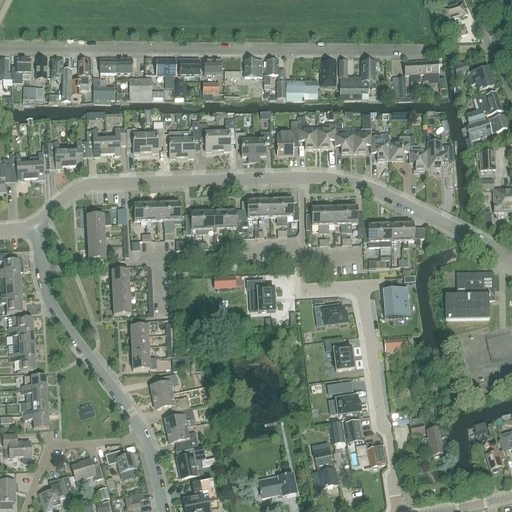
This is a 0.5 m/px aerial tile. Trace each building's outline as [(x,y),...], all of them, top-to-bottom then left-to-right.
[(463,4),(462,5),(460,0),(459,0),(444,0),(442,4),(442,8),(442,10),(441,10),(452,41),(465,36),(463,28),(457,30),(453,20),(467,16),(463,4)] [(10,82),(11,75),(8,74),(8,60),(0,59),(0,77),(3,77),(3,81),(10,82)] [(30,75),(30,60),(16,60),(16,74),(11,74),(12,86),(22,86),(22,75),(30,75)] [(46,81),(46,60),(36,60),(36,81),(46,81)] [(70,105),(71,82),(62,81),(63,61),(52,61),(51,81),(57,82),(56,84),(61,84),(61,104),(70,105)] [(91,61),(79,61),(78,81),(72,81),(72,96),(80,96),(80,86),(88,86),(88,78),(90,78),(91,61)] [(116,77),(116,61),(100,61),(100,77),(116,77)] [(132,61),(116,61),(116,77),(132,77),(132,61)] [(156,78),(165,78),(165,90),(173,90),(173,78),(175,78),(175,61),(156,61),(156,78)] [(199,78),(199,62),(179,61),(179,78),(199,78)] [(221,77),(221,62),(204,62),(204,77),(221,77)] [(262,80),(262,62),(244,62),(244,79),(262,80)] [(277,78),(277,62),(266,62),(266,78),(263,78),(263,85),(269,85),(269,78),(277,78)] [(326,63),(324,64),(321,64),(320,88),(335,88),(336,65),(332,65),(331,63),(326,63)] [(347,63),(340,63),(340,79),(339,79),(339,102),(368,102),(368,90),(375,90),(375,63),(361,63),(361,88),(355,88),(355,79),(347,79),(347,63)] [(437,63),(420,64),(420,66),(423,66),(424,76),(438,75),(437,63)] [(420,64),(403,64),(404,77),(411,77),(411,85),(420,84),(420,76),(424,76),(423,66),(420,66),(420,64)] [(465,65),(453,68),(456,77),(468,73),(465,65)] [(481,92),(493,88),(488,69),(466,76),(470,87),(476,85),(479,93),(481,92)] [(393,100),(405,99),(405,79),(392,80),(393,100)] [(137,97),(137,103),(151,103),(151,80),(137,81),(137,97)] [(93,81),(93,106),(110,106),(110,102),(114,102),(114,89),(106,89),(106,81),(93,81)] [(129,103),(137,103),(137,97),(137,81),(129,81),(129,103)] [(317,82),(285,82),(285,83),(286,103),(304,103),(304,101),(317,101),(317,82)] [(285,83),(276,83),(276,100),(285,100),(285,103),(286,103),(285,83)] [(183,100),(183,85),(173,85),(173,100),(183,100)] [(202,96),(202,105),(223,105),(223,96),(218,96),(218,86),(202,86),(202,96)] [(262,97),(263,97),(263,92),(262,91),(262,88),(250,89),(251,103),(262,102),(262,97)] [(35,107),(35,102),(35,90),(23,89),(23,101),(23,107),(35,107)] [(35,90),(35,102),(43,101),(43,90),(35,90)] [(475,100),(479,113),(465,117),(468,127),(484,122),(483,117),(486,116),(486,117),(501,113),(495,94),(475,100)] [(502,117),(466,129),(469,143),(484,138),(487,134),(486,131),(490,130),(492,135),(507,130),(502,117)] [(298,127),(298,132),(298,143),(304,143),(305,151),(317,151),(316,131),(307,131),(307,127),(305,127),(305,119),(298,119),(298,127)] [(217,134),(217,154),(229,154),(229,146),(235,146),(235,135),(234,121),(230,121),(230,124),(225,124),(225,134),(217,134)] [(157,148),(163,148),(163,137),(162,125),(153,125),(153,136),(145,136),(145,156),(157,156),(157,148)] [(335,132),(334,126),(325,127),(325,131),(316,131),(317,151),(329,151),(329,143),(334,143),(334,133),(335,132)] [(199,153),(199,147),(198,130),(198,127),(193,127),(193,134),(181,134),(181,161),(193,161),(193,153),(199,153)] [(106,140),(107,157),(113,157),(113,159),(120,158),(119,135),(125,135),(125,130),(119,130),(114,130),(114,140),(106,140)] [(198,130),(199,147),(205,146),(205,154),(217,154),(217,134),(208,134),(208,130),(203,130),(198,130)] [(86,133),(86,143),(86,146),(92,145),(93,160),(101,159),(100,158),(107,157),(106,140),(97,141),(96,131),(92,131),(92,133),(86,133)] [(365,148),(370,148),(371,148),(371,140),(370,131),(361,132),(352,132),(353,156),(365,156),(365,148)] [(133,157),(145,156),(145,136),(136,136),(136,132),(126,132),(127,149),(133,149),(133,157)] [(298,143),(298,132),(285,133),(285,135),(277,135),(277,139),(277,158),(292,157),(292,149),(298,149),(298,143)] [(352,132),(340,132),(335,132),(334,133),(334,143),(334,148),(341,148),(341,156),(353,156),(352,132)] [(163,148),(163,154),(169,153),(169,161),(181,161),(181,134),(169,134),(169,137),(163,137),(163,148)] [(253,142),(253,164),(259,164),(258,159),(265,158),(265,150),(271,150),(270,134),(260,134),(260,142),(253,142)] [(248,164),(253,164),(253,142),(245,142),(245,135),(235,135),(235,146),(235,151),(241,151),(241,159),(248,159),(248,164)] [(371,148),(370,148),(370,156),(377,155),(377,163),(389,163),(389,145),(388,137),(379,137),(380,139),(371,140),(371,148)] [(440,138),(426,139),(427,152),(427,172),(441,172),(441,164),(447,164),(453,164),(453,148),(447,148),(441,148),(440,138)] [(403,155),(408,155),(409,155),(409,149),(408,139),(399,139),(399,145),(389,145),(389,163),(403,163),(403,155)] [(67,152),(68,169),(75,169),(75,171),(82,170),(81,157),(87,157),(86,146),(86,143),(80,144),(80,142),(76,142),(76,152),(67,152)] [(48,148),(48,159),(54,159),(55,172),(62,171),(62,170),(68,169),(67,152),(59,153),(58,143),(53,143),(53,145),(48,145),(48,148)] [(29,164),(30,182),(36,181),(36,183),(44,182),(43,162),(49,162),(48,159),(48,148),(42,149),(42,154),(37,154),(38,164),(29,164)] [(409,155),(408,155),(408,165),(415,165),(415,172),(427,172),(427,152),(418,152),(418,148),(409,149),(409,155)] [(479,154),(480,172),(495,172),(494,153),(479,154)] [(30,182),(29,164),(20,165),(20,155),(15,155),(15,158),(13,158),(13,156),(9,156),(9,162),(10,171),(16,171),(17,184),(24,184),(24,182),(30,182)] [(3,166),(0,165),(0,195),(5,195),(5,192),(4,174),(10,174),(10,171),(9,162),(3,162),(3,166)] [(493,191),(493,182),(478,182),(478,191),(493,191)] [(511,190),(493,191),(493,214),(511,213),(511,190)] [(269,201),(270,220),(276,219),(276,223),(281,223),(281,200),(269,201)] [(292,200),(281,200),(281,223),(286,222),(286,219),(293,219),(293,222),(298,222),(298,208),(292,208),(292,200)] [(258,220),(258,201),(246,202),(246,211),(241,212),(242,229),(247,229),(247,220),(258,220)] [(258,201),(258,220),(258,224),(263,223),(263,220),(270,220),(269,201),(258,201)] [(157,223),(156,204),(145,205),(146,227),(151,227),(151,223),(157,223)] [(156,204),(157,223),(163,223),(165,236),(164,236),(164,243),(169,242),(168,204),(156,204)] [(179,204),(168,204),(169,242),(173,242),(173,235),(172,235),(173,223),(180,222),(179,204)] [(141,228),(146,227),(145,205),(133,205),(134,224),(140,224),(141,228)] [(345,208),(346,235),(350,235),(350,226),(357,226),(357,231),(363,230),(363,226),(362,215),(357,215),(357,207),(345,208)] [(319,236),(323,236),(322,208),(311,209),(311,216),(306,217),(306,233),(312,232),(311,228),(318,227),(319,236)] [(328,227),(334,227),(334,208),(322,208),(323,236),(327,235),(328,227)] [(341,235),(346,235),(345,208),(334,208),(334,227),(340,227),(341,235)] [(125,211),(117,211),(118,227),(122,226),(126,226),(125,211)] [(213,231),(225,231),(224,212),(213,213),(213,231)] [(243,234),(242,229),(241,212),(236,212),(224,212),(225,231),(236,231),(236,233),(239,234),(243,234)] [(202,237),(201,213),(190,214),(190,217),(185,218),(186,237),(190,237),(191,236),(191,232),(197,232),(197,235),(199,237),(202,237)] [(207,232),(213,231),(213,213),(201,213),(202,237),(206,237),(207,235),(207,232)] [(103,216),(86,217),(87,228),(104,227),(103,222),(109,222),(109,216),(103,217),(103,216)] [(379,225),(379,244),(379,249),(384,249),(384,244),(391,244),(390,223),(389,223),(383,223),(383,225),(379,225)] [(401,225),(402,243),(402,251),(408,250),(408,243),(414,243),(413,224),(401,225)] [(367,226),(363,226),(363,230),(363,245),(367,244),(368,250),(379,249),(379,225),(367,226)] [(401,225),(390,225),(391,244),(402,243),(401,225)] [(87,239),(104,239),(104,227),(87,228),(87,239)] [(88,250),(105,250),(104,239),(87,239),(88,250)] [(186,242),(176,243),(176,253),(186,253),(186,242)] [(105,261),(105,250),(88,250),(88,262),(105,261)] [(0,275),(20,275),(21,275),(21,270),(22,270),(22,261),(19,262),(19,261),(12,262),(12,255),(0,255),(0,263),(4,263),(4,271),(0,271),(0,275)] [(111,284),(129,283),(128,272),(111,273),(111,284)] [(0,289),(20,288),(20,275),(0,275),(0,289)] [(470,275),(456,275),(456,297),(445,297),(445,322),(488,321),(488,303),(494,303),(494,276),(470,277),(470,275)] [(234,289),(234,279),(214,280),(214,290),(234,289)] [(259,314),(274,313),(274,314),(275,313),(275,312),(274,304),(275,304),(275,303),(274,303),(274,299),(274,298),(274,290),(274,289),(273,289),(264,290),(263,290),(262,282),(246,283),(247,292),(248,292),(257,291),(258,314),(259,314)] [(129,283),(111,284),(112,295),(129,294),(129,283)] [(0,301),(21,301),(20,288),(0,289),(0,301)] [(407,289),(382,292),(384,320),(409,318),(407,289)] [(134,294),(129,294),(112,295),(113,306),(130,305),(129,299),(135,299),(134,294)] [(22,314),(21,301),(0,301),(0,306),(6,306),(6,315),(22,314)] [(130,316),(130,305),(113,306),(113,317),(130,316)] [(322,308),(325,328),(346,325),(345,315),(343,315),(343,311),(340,311),(340,305),(322,308)] [(8,334),(33,333),(32,319),(18,320),(17,319),(11,319),(12,330),(8,330),(8,334)] [(130,339),(148,338),(147,327),(130,328),(130,339)] [(13,347),(34,346),(33,333),(8,334),(8,338),(12,338),(13,347)] [(148,349),(148,338),(130,339),(131,350),(148,349)] [(341,339),(325,342),(326,350),(333,349),(335,370),(353,368),(350,346),(342,347),(341,339)] [(408,340),(384,342),(385,353),(409,351),(408,340)] [(35,359),(34,346),(13,347),(13,356),(9,356),(9,360),(35,359)] [(149,360),(148,349),(131,350),(132,361),(149,360)] [(35,372),(35,359),(9,360),(10,364),(20,364),(20,373),(35,372)] [(149,372),(149,360),(132,361),(132,372),(149,372)] [(21,388),(21,392),(46,391),(46,377),(25,378),(25,388),(21,388)] [(152,400),(172,396),(170,389),(178,388),(175,377),(156,381),(157,386),(150,388),(152,400)] [(338,417),(360,413),(359,403),(357,404),(356,399),(351,399),(350,393),(352,393),(351,384),(327,388),(328,397),(342,395),(343,401),(336,402),(338,417)] [(27,396),(27,405),(47,404),(46,391),(21,392),(22,396),(27,396)] [(173,402),(172,396),(152,400),(155,412),(170,409),(171,414),(183,412),(190,410),(187,399),(173,402)] [(48,416),(47,404),(27,405),(28,414),(23,414),(23,418),(48,416)] [(183,412),(171,414),(173,420),(164,421),(167,434),(186,430),(184,423),(192,422),(190,410),(183,412)] [(49,430),(48,416),(23,418),(23,422),(33,422),(33,431),(49,430)] [(424,434),(422,425),(421,419),(408,422),(411,437),(424,434)] [(361,442),(357,423),(345,425),(349,445),(361,442)] [(175,452),(175,454),(198,449),(195,435),(187,436),(186,430),(167,434),(169,446),(175,444),(176,450),(175,452)] [(429,449),(431,458),(433,457),(435,459),(439,458),(440,456),(443,455),(442,449),(445,449),(444,439),(445,439),(444,433),(440,433),(439,433),(438,430),(426,432),(428,441),(423,442),(422,443),(423,449),(424,450),(429,449)] [(477,444),(490,440),(488,430),(474,434),(477,444)] [(511,434),(499,437),(503,454),(511,451),(511,434)] [(31,463),(31,459),(30,444),(18,445),(18,443),(16,443),(15,437),(3,438),(3,446),(8,446),(9,461),(21,460),(21,464),(24,467),(29,466),(31,463)] [(379,468),(387,466),(384,448),(375,450),(374,444),(365,445),(370,470),(379,469),(379,468)] [(486,458),(490,472),(492,472),(492,473),(494,474),(497,473),(498,472),(497,470),(503,468),(501,462),(504,461),(502,453),(499,454),(497,447),(490,449),(492,456),(486,458)] [(198,449),(175,454),(173,454),(173,455),(176,454),(177,460),(176,460),(181,481),(200,478),(201,485),(204,485),(201,469),(216,466),(215,459),(205,461),(202,448),(198,449)] [(126,458),(124,451),(105,457),(108,467),(116,464),(119,475),(136,470),(132,456),(126,458)] [(330,465),(327,451),(313,454),(321,491),(338,487),(334,471),(330,471),(329,466),(330,465)] [(86,486),(84,480),(93,477),(94,483),(102,480),(99,468),(93,470),(90,461),(82,464),(83,465),(71,468),(75,483),(76,482),(78,489),(86,486)] [(12,492),(14,492),(14,483),(5,483),(4,477),(0,476),(0,503),(12,504),(12,492)] [(292,476),(278,479),(258,483),(261,500),(281,496),(282,499),(297,495),(292,476)] [(59,502),(74,497),(68,479),(49,485),(51,493),(39,497),(43,511),(54,511),(61,510),(59,502)] [(108,492),(116,489),(113,480),(105,482),(108,492)] [(204,485),(201,485),(197,486),(200,498),(183,501),(184,511),(210,511),(207,497),(214,496),(211,483),(204,485)] [(101,502),(109,500),(106,489),(98,491),(101,502)] [(132,504),(144,501),(143,495),(131,497),(132,504)]
